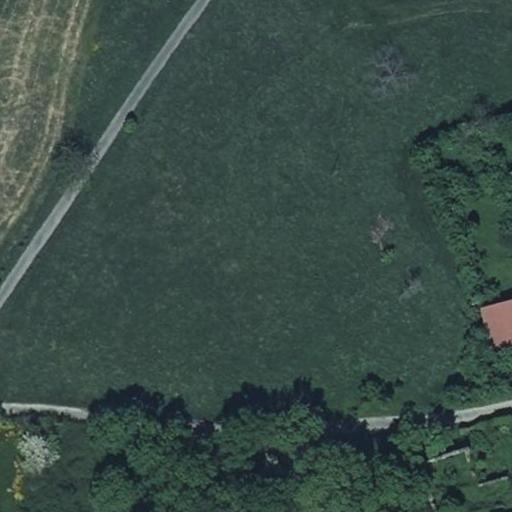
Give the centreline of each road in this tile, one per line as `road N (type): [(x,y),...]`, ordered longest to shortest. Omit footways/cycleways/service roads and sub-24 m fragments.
road 1 (track): [(511,406),(411,424),(278,430),(0,412)]
road 2 (track): [(0,294),(203,0)]
